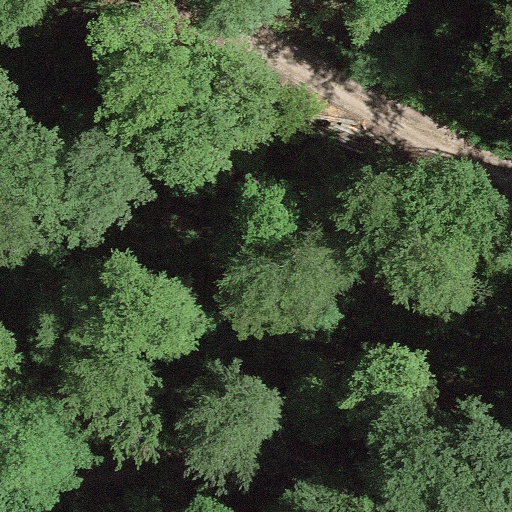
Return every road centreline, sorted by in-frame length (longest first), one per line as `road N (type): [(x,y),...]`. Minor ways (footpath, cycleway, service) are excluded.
road 1 (track): [(0,472),(139,457),(237,458),(364,484),(440,511)]
road 2 (track): [(511,179),(319,78),(196,0)]
